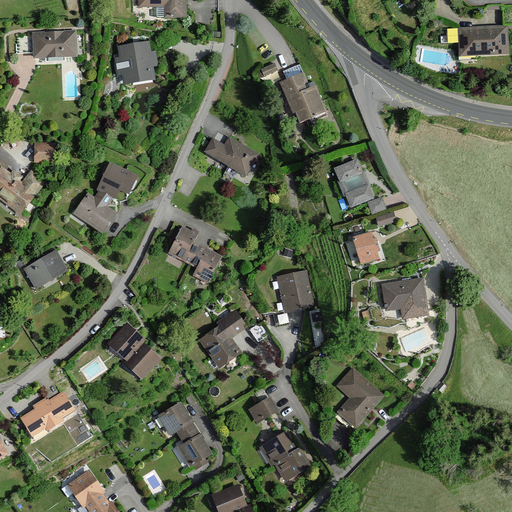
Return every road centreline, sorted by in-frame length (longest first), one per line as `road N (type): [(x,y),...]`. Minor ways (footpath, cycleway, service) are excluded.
road 1 (residential): [(0,403),(101,314),(130,271),(228,46),(229,0)]
road 2 (residential): [(451,256),(446,363),(341,478)]
road 3 (residential): [(366,64),(376,127),(435,228)]
road 4 (residential): [(341,478),(286,376),(297,318)]
road 5 (tertiary): [(366,64),(450,106),(511,118)]
road 6 (residential): [(193,409),(220,444),(218,463),(162,511)]
